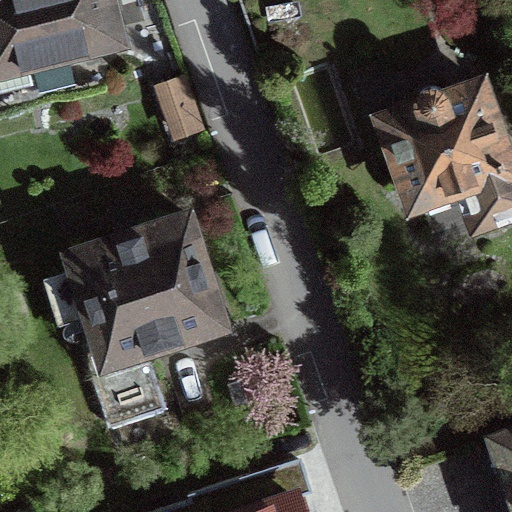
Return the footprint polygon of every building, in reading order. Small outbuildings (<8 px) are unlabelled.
[(119,40),(109,0),(0,0),(0,89),(31,82),(26,63),(119,40)] [(419,197),(462,182),(476,222),(511,208),(511,160),(507,162),(479,83),(446,95),(438,86),(427,85),(418,95),(417,105),(384,116),(414,199),(419,197)] [(183,85),(154,97),(174,153),(205,141),(183,85)] [(186,214),(71,251),(97,331),(79,337),(108,425),(166,406),(147,348),(182,337),(181,332),(220,320),(186,214)] [(511,432),(501,436),(511,466),(511,432)] [(301,455),(249,472),(260,505),(294,494),(311,489),(301,455)] [(300,511),(294,494),(260,505),(249,472),(187,492),(189,498),(146,511),(300,511)]
